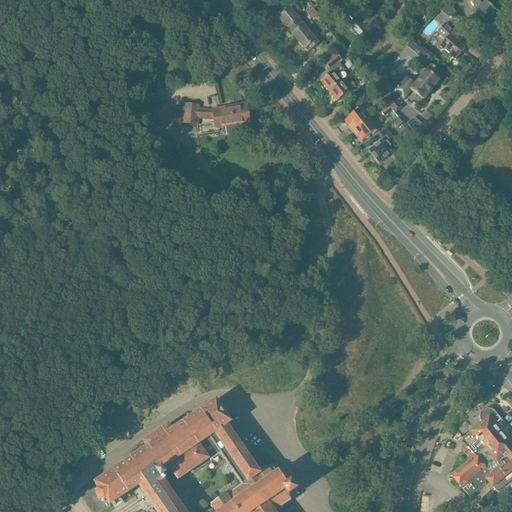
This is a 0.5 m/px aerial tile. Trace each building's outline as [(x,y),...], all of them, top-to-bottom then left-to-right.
[(469,20),(479,29),(495,11),(485,2),(484,0),(472,0),(478,10),(469,20)] [(290,9),(279,18),(289,29),(299,21),(295,17),(296,16),(301,12),(296,5),(291,9),(290,9)] [(445,6),(436,15),(445,23),(453,14),(445,6)] [(317,15),(313,10),(308,14),(312,19),(317,15)] [(372,13),(369,17),(374,21),(378,17),(372,13)] [(422,23),(427,24),(430,20),(428,16),(423,15),(420,18),(422,23)] [(304,27),(299,21),(289,29),(305,50),(307,53),(314,49),(313,48),(318,44),(304,27)] [(366,32),(358,21),(351,27),(359,37),(366,32)] [(446,24),(437,33),(446,41),(440,47),(455,61),(465,50),(458,44),(463,39),(446,24)] [(430,58),(416,46),(412,52),(426,63),(430,58)] [(321,82),(330,93),(344,81),(343,79),(348,75),(339,64),(342,62),(336,54),(324,63),(332,73),(321,82)] [(421,103),(429,93),(439,81),(433,77),(438,70),(432,65),(415,85),(406,77),(394,91),(404,100),(412,91),(417,95),(415,98),(421,103)] [(143,81),(146,88),(152,85),(149,78),(143,81)] [(348,86),(344,81),(330,93),(337,102),(356,87),(352,82),(348,86)] [(384,85),(379,89),(383,94),(388,90),(384,85)] [(388,104),(395,114),(396,114),(403,108),(392,95),(385,100),(388,104)] [(184,108),(182,122),(197,124),(197,119),(214,120),(216,128),(225,127),(226,135),(241,133),(240,124),(249,123),(246,105),(246,104),(213,109),(213,110),(213,112),(198,111),(199,104),(184,103),(184,108)] [(348,127),(352,132),(368,120),(364,114),(366,113),(361,106),(354,112),(355,113),(345,121),(349,126),(348,127)] [(389,106),(381,112),(384,117),(393,110),(389,106)] [(398,128),(403,124),(399,119),(394,123),(398,128)] [(373,125),(368,120),(352,132),(356,137),(357,136),(362,141),(372,133),(373,135),(379,130),(374,124),(373,125)] [(384,139),(369,151),(374,157),(374,159),(377,162),(378,162),(379,163),(394,151),(384,139)] [(162,154),(150,151),(147,161),(159,164),(162,154)] [(228,426),(232,423),(217,401),(173,432),(169,426),(133,451),(137,456),(96,485),(100,490),(98,491),(97,497),(100,501),(105,502),(107,501),(111,507),(140,487),(157,511),(277,511),(294,500),(293,499),(299,494),(293,486),(290,488),(280,474),(281,469),(279,465),(274,464),(269,468),(269,467),(267,468),(268,468),(261,473),(228,426)] [(470,461),(451,476),(461,489),(462,488),(469,498),(486,485),(484,483),(487,480),(497,493),(511,480),(511,432),(496,412),(495,412),(494,410),(492,410),(491,409),(489,409),(488,409),(486,409),(485,410),(484,410),(482,411),(481,413),(480,415),(480,417),(480,419),(480,420),(481,423),(482,424),(472,432),(478,440),(468,448),(473,455),(468,459),(470,461)]
